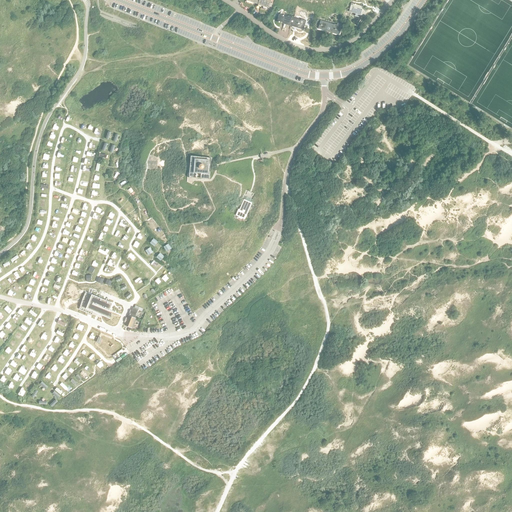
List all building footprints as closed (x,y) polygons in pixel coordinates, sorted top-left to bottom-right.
[(259,0),(258,5),(269,8),(271,0),(259,0)] [(360,15),(363,16),(365,16),(367,10),(362,9),(362,7),(355,5),(356,4),(355,4),(351,3),(349,12),(355,14),(355,16),(359,17),(360,15)] [(277,22),(283,24),(291,26),(293,17),(288,15),(288,16),(279,14),(277,14),(277,17),(278,17),(277,22)] [(294,17),(293,17),(291,26),(303,30),(305,24),(306,20),(301,19),(301,20),(293,18),(294,17)] [(321,21),(318,29),(340,35),(341,31),(340,31),(342,24),(338,23),(337,25),(334,24),(334,25),(321,21)] [(194,178),(209,179),(211,158),(191,156),(189,178),(190,176),(194,178)] [(245,200),(244,199),(239,209),(238,209),(235,215),(245,219),(250,207),(252,208),(253,206),(251,205),(253,200),(246,197),(245,200)] [(158,242),(153,238),(150,243),(155,246),(158,242)] [(150,247),(145,250),(149,255),(153,252),(150,247)] [(164,256),(160,252),(156,257),(161,260),(164,256)] [(92,294),(86,308),(90,310),(93,312),(103,316),(110,318),(113,312),(110,310),(111,307),(113,303),(109,301),(96,296),(92,294)] [(131,310),(128,316),(129,316),(125,325),(131,327),(136,315),(135,315),(136,312),(131,310)]
